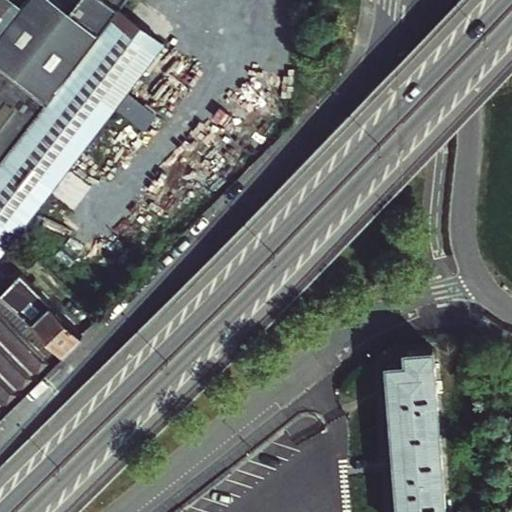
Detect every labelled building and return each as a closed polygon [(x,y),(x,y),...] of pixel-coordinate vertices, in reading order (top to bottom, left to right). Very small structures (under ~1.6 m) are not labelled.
[(119,8),(108,0),(0,0),(0,61),(35,89),(40,83),(54,93),(119,8)] [(0,252),(16,232),(164,42),(119,8),(54,93),(0,161),(0,252)] [(35,89),(0,61),(0,161),(54,93),(40,83),(35,89)] [(121,105),(151,127),(162,112),(132,90),(121,105)] [(21,271),(0,291),(0,292),(64,353),(83,334),(21,271)] [(0,417),(64,353),(0,292),(0,417)] [(389,363),(400,511),(446,511),(434,347),(407,349),(407,361),(389,363)]
